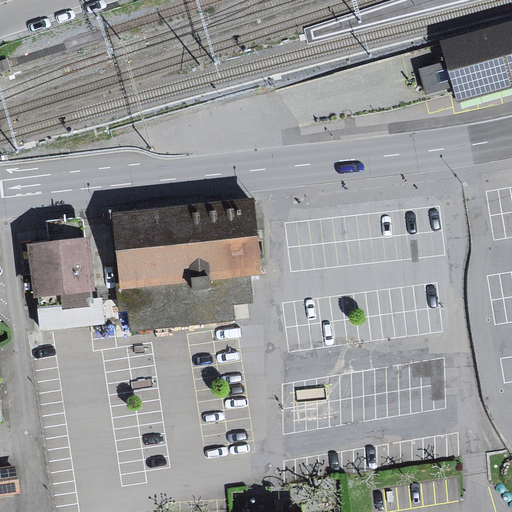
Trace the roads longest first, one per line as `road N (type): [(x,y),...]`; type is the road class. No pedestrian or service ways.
road 1 (residential): [(273,169),(270,450)]
road 2 (primary): [(273,169),(0,198)]
road 3 (primary): [(511,137),(273,169)]
